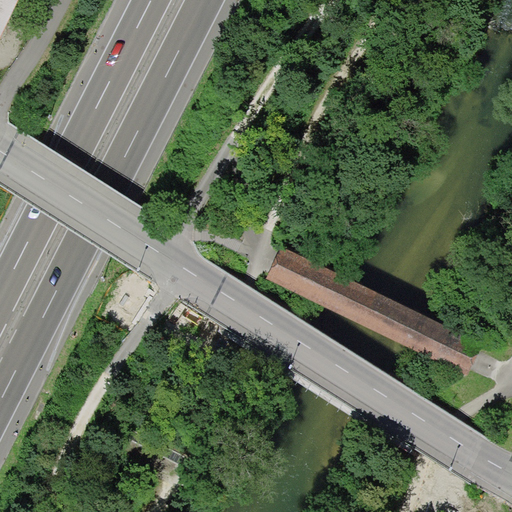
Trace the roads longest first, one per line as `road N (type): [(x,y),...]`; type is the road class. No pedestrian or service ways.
road 1 (residential): [(0,150),(511,473)]
road 2 (motorway): [(0,420),(213,0)]
road 3 (motorway): [(151,0),(0,296)]
